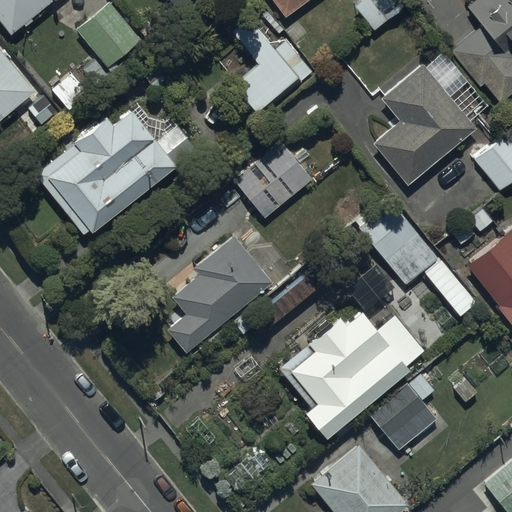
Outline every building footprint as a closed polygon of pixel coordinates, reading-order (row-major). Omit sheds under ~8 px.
[(0,0),(0,17),(10,30),(22,20),(23,22),(33,14),(31,12),(45,0),(0,0)] [(110,0),(100,0),(72,24),(106,63),(140,34),(110,0)] [(274,0),(284,13),(300,0),(274,0)] [(351,0),(351,1),(372,26),(403,0),(351,0)] [(478,21),(448,43),(476,81),(481,78),(495,97),(511,84),(511,51),(508,46),(511,42),(511,0),(463,0),(462,1),(478,21)] [(259,112),(313,68),(281,29),(274,34),(256,13),(234,30),(256,57),(231,77),(259,112)] [(0,45),(0,110),(32,85),(0,45)] [(394,114),(367,136),(403,179),(472,122),(447,91),(461,79),(435,48),(422,59),(419,56),(375,92),(394,114)] [(72,135),(32,167),(81,228),(87,223),(89,225),(102,214),(103,215),(194,143),(168,110),(156,120),(138,97),(131,103),(129,101),(111,116),(103,106),(70,133),(72,135)] [(471,153),(497,186),(511,174),(511,135),(505,126),(471,153)] [(311,173),(280,135),(232,176),(263,213),(311,173)] [(393,200),(360,227),(403,281),(436,254),(393,200)] [(511,234),(504,224),(462,258),(511,321),(511,234)] [(183,347),(270,276),(271,276),(272,276),(273,276),(274,276),(275,276),(276,276),(276,275),(277,275),(278,274),(279,273),(279,272),(279,271),(280,271),(280,270),(280,269),(280,268),(280,267),(279,267),(279,266),(279,265),(278,265),(278,264),(277,264),(277,263),(276,263),(275,262),(274,262),(273,262),(272,262),(271,262),(270,262),(269,262),(268,263),(267,264),(267,265),(266,265),(266,266),(265,267),(265,268),(265,269),(232,228),(191,262),(197,269),(169,291),(183,308),(164,324),(183,347)] [(305,337),(275,361),(305,399),(300,404),(319,428),(405,361),(358,301),(340,315),(334,307),(301,333),(305,337)] [(417,368),(367,411),(397,446),(424,423),(432,433),(443,423),(420,397),(432,386),(417,368)] [(355,438),(307,479),(332,510),(330,511),(390,511),(406,499),(355,438)] [(511,454),(481,477),(506,511),(507,511),(511,508),(511,454)] [(31,511),(23,503),(12,511),(31,511)]
